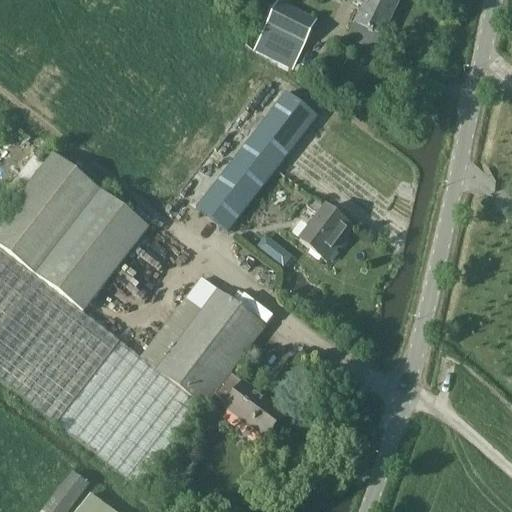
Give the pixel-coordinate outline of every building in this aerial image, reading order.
[(384,38),(400,0),(360,0),(359,2),(365,5),(356,26),(384,38)] [(291,71),(313,22),(277,6),(256,54),(291,71)] [(341,76),(352,57),(333,46),(322,65),(341,76)] [(317,119),(286,95),(195,210),(226,234),(317,119)] [(0,226),(0,384),(136,490),(200,407),(140,360),(84,316),(149,231),(53,157),(0,226)] [(351,230),(313,200),(308,196),(306,198),(304,197),(299,204),(306,209),(318,219),(299,243),(325,263),(351,230)] [(158,227),(114,283),(133,298),(176,242),(158,227)] [(266,235),(257,247),(283,265),(292,253),(266,235)] [(201,280),(140,360),(200,407),(205,411),(215,397),(227,405),(224,410),(265,441),(285,413),(265,397),(264,399),(243,383),(242,384),(231,376),(266,330),(217,291),(216,292),(201,280)] [(75,511),(86,498),(83,496),(89,488),(73,475),(44,511),(75,511)] [(111,511),(91,497),(79,511),(111,511)]
